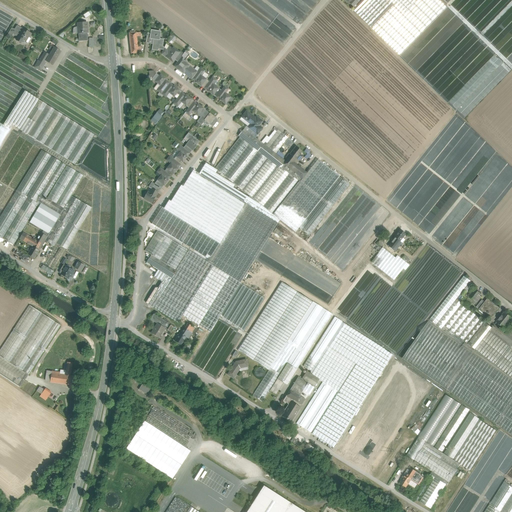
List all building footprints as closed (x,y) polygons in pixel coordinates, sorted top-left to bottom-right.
[(265,0),(281,10),(284,7),(284,1),(285,0),(289,2),(289,5),(287,6),(284,12),(285,14),(298,22),(304,13),(301,8),(302,8),(296,4),(301,4),(299,2),(300,0),(299,0),(265,0)] [(389,0),(362,0),(353,10),(374,30),(396,8),(397,7),(389,0)] [(438,0),(417,0),(409,8),(411,9),(406,14),(405,12),(405,13),(404,13),(403,14),(403,15),(381,37),(399,55),(446,7),(438,0)] [(395,0),(394,1),(392,0),(389,0),(397,7),(396,8),(403,14),(404,13),(405,13),(405,12),(409,8),(417,0),(395,0)] [(396,8),(374,30),(381,37),(403,15),(403,14),(396,8)] [(87,22),(78,23),(78,27),(78,34),(87,33),(88,33),(87,22)] [(15,29),(13,34),(19,37),(23,29),(17,26),(15,29)] [(32,34),(23,29),(19,37),(17,40),(21,43),(23,40),(25,41),(26,41),(27,42),(26,43),(27,43),(29,43),(32,38),(30,37),(32,34)] [(160,32),(151,31),(151,35),(150,42),(153,42),(152,50),(158,50),(158,47),(162,47),(162,43),(161,43),(161,40),(159,39),(160,32)] [(87,33),(78,34),(79,42),(88,41),(87,33)] [(137,44),(130,45),(131,53),(138,53),(138,52),(140,52),(140,47),(137,47),(137,44)] [(54,47),(49,55),(45,52),(39,61),(45,65),(46,62),(53,65),(61,51),(54,47)] [(169,47),(167,50),(164,48),(162,54),(173,62),(175,60),(180,53),(173,48),(172,49),(169,47)] [(72,81),(102,110),(107,94),(101,89),(106,73),(100,70),(99,73),(95,72),(93,77),(98,77),(99,78),(89,82),(88,74),(90,74),(87,64),(90,64),(88,62),(82,64),(82,58),(79,59),(78,56),(77,61),(80,64),(77,63),(76,65),(79,65),(78,68),(81,69),(76,69),(77,77),(74,80),(72,81)] [(178,62),(176,64),(180,67),(184,62),(185,60),(181,57),(178,62)] [(39,61),(38,61),(35,67),(41,71),(45,65),(39,61)] [(189,66),(184,62),(180,67),(178,69),(183,73),(192,79),(197,72),(189,66)] [(197,72),(192,79),(196,82),(201,87),(201,86),(206,81),(206,79),(201,75),(204,71),(200,68),(197,72)] [(166,78),(161,74),(155,82),(160,86),(157,90),(161,94),(170,83),(165,79),(166,78)] [(208,82),(204,88),(208,91),(213,95),(214,95),(219,88),(213,84),(217,80),(213,77),(208,82)] [(174,86),(170,83),(161,94),(165,97),(169,93),(174,97),(179,91),(180,90),(174,86)] [(221,90),(216,97),(220,99),(220,100),(225,104),(226,104),(231,97),(225,93),(229,89),(225,86),(221,90)] [(47,104),(25,91),(3,125),(10,129),(13,125),(28,134),(47,104)] [(185,96),(182,93),(177,99),(173,103),(177,107),(181,102),(186,106),(191,100),(192,99),(186,95),(185,96)] [(197,105),(193,102),(189,108),(185,113),(189,116),(193,111),(198,115),(203,109),(203,108),(198,104),(197,105)] [(79,125),(47,104),(28,134),(28,135),(60,155),(79,125)] [(201,117),(197,122),(201,125),(205,120),(210,124),(215,118),(215,117),(210,113),(209,114),(205,111),(201,117)] [(255,118),(252,117),(253,116),(246,111),(242,117),(240,119),(249,126),(248,127),(257,134),(258,133),(255,131),(259,126),(262,121),(256,117),(255,118)] [(155,112),(151,117),(157,121),(161,117),(155,112)] [(0,123),(0,145),(10,129),(3,125),(0,123)] [(79,125),(60,155),(75,165),(94,135),(79,125)] [(276,128),(264,144),(269,148),(281,132),(276,128)] [(263,144),(244,129),(238,136),(240,137),(249,144),(258,151),(263,144)] [(281,132),(269,148),(276,154),(288,138),(281,132)] [(200,142),(189,133),(185,137),(190,140),(185,145),(192,150),(192,151),(197,145),(200,142)] [(240,137),(215,169),(224,176),(249,144),(240,137)] [(183,148),(175,141),(172,145),(177,149),(171,157),(174,159),(176,157),(182,162),(183,163),(187,157),(190,153),(183,148)] [(249,144),(224,176),(233,183),(258,151),(249,144)] [(269,148),(264,144),(263,144),(258,151),(277,167),(279,168),(280,167),(281,168),(284,164),(286,162),(276,154),(269,148)] [(307,173),(293,162),(302,151),(296,146),(287,158),(288,159),(286,162),(284,164),(302,179),(307,173)] [(42,150),(16,192),(0,217),(0,236),(13,245),(37,206),(39,207),(30,222),(49,234),(84,176),(76,171),(56,203),(55,203),(75,170),(67,166),(47,198),(46,197),(66,165),(42,150)] [(258,151),(233,183),(242,190),(267,159),(258,151)] [(171,157),(170,156),(166,160),(171,163),(167,169),(173,174),(174,174),(178,169),(177,168),(180,164),(174,159),(171,157)] [(268,159),(243,191),(249,196),(252,198),(277,167),(268,159)] [(302,179),(300,182),(299,181),(273,214),(280,220),(295,232),(299,227),(309,236),(349,185),(339,176),(339,177),(318,160),(307,173),(302,179)] [(302,179),(284,164),(281,168),(289,174),(299,181),(300,182),(302,179)] [(165,171),(160,167),(157,172),(161,175),(157,180),(164,186),(169,180),(168,180),(171,176),(165,171)] [(279,168),(254,199),(263,207),(289,174),(281,168),(280,167),(279,168)] [(289,174),(263,207),(273,214),(299,181),(289,174)] [(161,188),(155,183),(152,188),(158,192),(161,188)] [(152,189),(150,193),(148,192),(144,199),(152,203),(155,197),(155,196),(157,192),(158,193),(158,192),(152,188),(152,189),(151,189),(152,189)] [(75,195),(47,242),(53,245),(81,199),(75,195)] [(249,196),(208,263),(240,283),(280,220),(273,214),(263,207),(254,199),(252,198),(249,196)] [(81,201),(43,265),(41,269),(52,275),(54,271),(92,207),(81,201)] [(309,241),(309,243),(337,264),(338,266),(340,267),(337,260),(339,258),(338,255),(340,252),(341,244),(343,243),(343,241),(346,241),(350,235),(352,226),(353,224),(351,222),(352,221),(350,217),(349,219),(347,218),(348,217),(347,215),(347,212),(344,213),(341,211),(338,212),(337,210),(332,212),(309,241)] [(273,231),(281,237),(283,234),(275,228),(273,231)] [(400,229),(394,237),(395,238),(399,242),(400,242),(406,234),(400,229)] [(188,250),(157,231),(145,251),(151,255),(176,270),(188,250)] [(35,240),(23,233),(19,239),(33,246),(28,254),(34,258),(42,246),(40,245),(41,244),(42,244),(37,241),(36,241),(37,240),(36,239),(35,240)] [(47,236),(42,233),(37,241),(42,244),(47,236)] [(399,242),(395,238),(388,247),(395,252),(402,243),(400,242),(399,242)] [(19,241),(14,249),(18,251),(23,243),(19,241)] [(50,246),(42,259),(44,261),(52,248),(50,246)] [(208,263),(188,250),(176,270),(177,271),(172,279),(166,275),(148,304),(178,323),(183,315),(210,332),(219,318),(240,283),(208,263)] [(403,268),(382,252),(368,269),(389,286),(403,268)] [(176,270),(151,255),(146,263),(166,275),(172,279),(177,271),(176,270)] [(85,266),(78,262),(74,268),(81,272),(85,266)] [(75,271),(66,266),(64,265),(59,272),(60,273),(61,274),(61,275),(65,277),(64,277),(67,279),(66,280),(69,281),(70,281),(72,278),(71,277),(75,271)] [(462,274),(431,313),(445,324),(457,308),(461,304),(462,304),(466,299),(463,297),(461,295),(464,291),(463,290),(471,281),(462,274)] [(282,282),(238,351),(269,370),(252,396),(262,402),(270,390),(276,394),(284,383),(287,385),(332,314),(313,302),(282,282)] [(265,298),(240,283),(219,318),(244,333),(265,298)] [(352,287),(336,311),(384,343),(388,343),(388,342),(390,339),(390,336),(392,333),(396,332),(397,328),(394,329),(394,325),(393,321),(390,321),(385,299),(385,297),(383,295),(381,296),(379,294),(378,295),(376,294),(375,294),(369,294),(365,295),(363,294),(364,293),(363,292),(363,289),(359,289),(358,290),(352,287)] [(475,289),(469,296),(469,297),(467,299),(472,303),(474,301),(477,303),(479,299),(478,298),(481,294),(475,289)] [(499,308),(488,299),(483,305),(481,308),(485,312),(486,312),(492,316),(499,308)] [(462,304),(461,304),(457,308),(458,309),(444,326),(465,342),(475,350),(492,328),(462,304)] [(61,325),(30,305),(0,350),(0,373),(20,387),(61,325)] [(504,312),(496,322),(498,323),(495,326),(499,329),(500,328),(501,326),(502,327),(503,327),(504,325),(510,317),(504,312)] [(168,323),(154,314),(151,319),(157,324),(151,333),(159,338),(168,323)] [(342,322),(335,317),(303,366),(311,371),(310,373),(319,379),(323,382),(338,392),(312,433),(312,434),(333,448),(393,355),(342,322)] [(462,346),(428,322),(402,358),(447,389),(475,350),(465,342),(462,346)] [(182,329),(175,341),(181,345),(186,337),(188,339),(195,328),(188,323),(184,330),(182,329)] [(511,336),(506,332),(505,334),(499,329),(495,326),(494,325),(492,328),(475,350),(511,378),(511,336)] [(465,342),(444,326),(442,328),(463,344),(465,342)] [(195,328),(188,339),(193,342),(200,331),(195,328)] [(511,378),(475,350),(447,389),(447,390),(511,435),(511,378)] [(236,362),(228,374),(234,378),(240,368),(247,366),(246,360),(236,362)] [(73,363),(67,362),(65,373),(64,373),(64,375),(70,376),(73,363)] [(310,373),(307,371),(302,379),(307,383),(314,387),(319,379),(310,373)] [(60,374),(52,373),(50,381),(50,382),(58,383),(60,374)] [(64,375),(60,374),(58,383),(70,385),(71,376),(70,376),(64,375)] [(78,377),(71,376),(70,385),(69,389),(77,389),(78,377)] [(302,379),(298,377),(290,390),(300,396),(303,390),(307,383),(302,379)] [(323,382),(296,424),(312,433),(338,392),(323,382)] [(314,387),(307,383),(303,390),(310,395),(314,387)] [(150,389),(142,384),(139,389),(147,394),(150,389)] [(51,392),(46,389),(45,390),(42,394),(47,398),(51,392)] [(300,396),(290,390),(285,398),(289,401),(287,403),(290,405),(291,403),(298,408),(300,404),(301,405),(305,399),(300,396)] [(290,405),(283,415),(287,418),(288,419),(291,421),(299,408),(298,408),(291,403),(290,405)] [(177,427),(187,426),(153,405),(152,405),(144,417),(149,420),(153,420),(153,422),(152,423),(153,423),(158,426),(158,422),(159,421),(161,422),(161,425),(160,425),(162,426),(162,428),(169,433),(170,431),(170,426),(174,426),(176,428),(177,427)] [(462,405),(434,448),(442,452),(470,410),(462,405)] [(470,413),(444,454),(460,464),(470,471),(496,431),(479,420),(480,419),(470,413)] [(145,421),(126,449),(173,479),(191,451),(145,421)] [(434,448),(419,437),(407,456),(432,472),(430,474),(446,485),(447,485),(460,464),(444,454),(442,452),(434,448)] [(300,440),(297,446),(311,453),(314,447),(300,440)] [(416,471),(411,468),(410,471),(406,476),(411,479),(416,471)] [(420,474),(416,471),(411,479),(411,480),(417,484),(419,485),(424,477),(421,475),(420,474)] [(460,471),(456,476),(461,479),(465,474),(460,471)] [(210,480),(211,481),(214,474),(210,473),(205,485),(207,486),(210,480)] [(430,474),(415,499),(418,501),(432,480),(433,481),(435,477),(430,474)] [(406,476),(405,475),(400,484),(406,488),(409,484),(411,480),(411,479),(406,476)] [(433,481),(420,502),(431,509),(446,485),(435,477),(433,481)] [(511,511),(511,487),(504,481),(489,505),(500,511),(511,511)] [(304,511),(264,486),(246,511),(304,511)] [(198,511),(173,498),(164,511),(198,511)]
